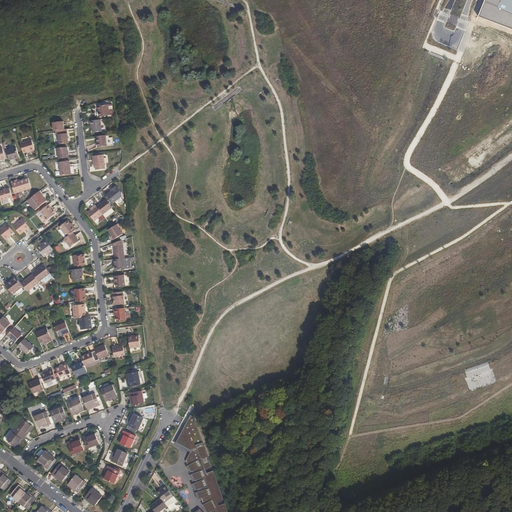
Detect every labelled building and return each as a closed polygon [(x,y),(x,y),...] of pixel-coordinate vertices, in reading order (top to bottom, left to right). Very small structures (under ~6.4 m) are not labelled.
[(511,0),(485,0),(480,16),(511,28),(511,0)] [(109,115),(108,105),(98,106),(99,116),(109,115)] [(101,131),(100,119),(90,120),(90,125),(92,124),(92,128),(93,132),(101,131)] [(53,122),(54,130),(55,130),(64,129),(63,121),(53,122)] [(59,134),(60,144),(69,143),(67,133),(59,134)] [(107,146),(106,135),(96,136),(98,147),(107,146)] [(31,140),(20,143),(23,153),(35,149),(31,140)] [(16,147),(7,150),(10,160),(19,157),(16,147)] [(58,148),(59,159),(69,157),(69,153),(68,153),(67,147),(58,148)] [(105,168),(104,155),(93,156),(94,166),(96,166),(96,169),(105,168)] [(71,174),(69,161),(59,162),(60,175),(71,174)] [(32,188),(29,178),(19,181),(11,183),(15,193),(32,188)] [(115,186),(112,189),(113,191),(107,195),(113,203),(122,197),(121,193),(117,187),(116,188),(115,186)] [(0,196),(1,201),(14,198),(10,188),(0,190),(0,196)] [(46,201),(42,195),(39,191),(32,197),(39,206),(46,201)] [(32,197),(28,200),(36,209),(39,206),(32,197)] [(107,200),(98,207),(103,214),(103,215),(112,208),(113,207),(107,200)] [(57,213),(50,203),(48,205),(55,214),(57,213)] [(47,220),(55,214),(48,205),(40,211),(47,220)] [(94,221),(103,214),(98,207),(96,205),(92,208),(93,209),(91,211),(88,213),(94,221)] [(106,218),(115,211),(112,208),(103,215),(106,218)] [(30,227),(23,219),(14,226),(20,234),(30,227)] [(59,227),(67,237),(73,232),(75,230),(70,224),(67,220),(59,227)] [(0,232),(5,239),(11,235),(10,233),(13,231),(8,223),(0,229),(0,232)] [(122,234),(116,225),(113,227),(108,230),(112,236),(110,237),(112,241),(122,234)] [(79,240),(73,232),(67,237),(64,239),(71,247),(79,240)] [(44,257),(54,250),(47,240),(43,243),(44,243),(42,245),(41,244),(37,248),(44,257)] [(114,247),(115,259),(125,258),(124,246),(114,247)] [(85,258),(85,254),(74,256),(75,266),(86,265),(85,261),(84,259),(85,258)] [(114,259),(115,266),(117,266),(117,270),(126,268),(125,258),(115,259),(114,259)] [(44,264),(32,273),(33,274),(39,282),(50,273),(44,264)] [(83,273),(83,268),(72,270),(73,281),(83,279),(82,273),(83,273)] [(23,286),(28,291),(39,282),(33,274),(21,283),(23,286)] [(126,286),(124,274),(115,275),(116,287),(126,286)] [(5,285),(13,294),(23,286),(21,283),(16,277),(5,285)] [(87,301),(86,296),(85,296),(85,293),(86,293),(85,288),(74,289),(76,302),(87,301)] [(124,303),(123,291),(112,292),(113,296),(114,296),(114,300),(115,304),(124,303)] [(73,306),(75,318),(76,318),(80,318),(86,317),(86,313),(84,313),(84,309),(85,309),(85,304),(73,306)] [(119,325),(125,324),(125,320),(126,320),(125,308),(114,309),(114,313),(116,313),(116,317),(117,321),(118,321),(119,325)] [(92,328),(91,323),(90,323),(90,320),(91,320),(90,316),(86,317),(80,318),(82,329),(92,328)] [(11,324),(4,317),(0,321),(0,331),(3,333),(11,324)] [(67,335),(70,333),(66,323),(55,327),(59,336),(63,335),(66,334),(67,335)] [(23,335),(15,328),(8,335),(16,342),(23,335)] [(47,343),(57,339),(52,328),(48,330),(47,328),(36,332),(41,343),(44,342),(46,341),(47,343)] [(7,335),(2,342),(5,345),(11,339),(7,335)] [(139,336),(129,337),(130,348),(140,347),(139,336)] [(34,347),(25,338),(18,346),(21,349),(22,348),(24,350),(24,351),(28,354),(34,347)] [(13,352),(18,346),(15,343),(9,349),(13,352)] [(105,344),(95,348),(96,351),(99,359),(109,354),(105,344)] [(123,346),(120,347),(117,347),(116,346),(112,347),(115,357),(125,355),(125,352),(124,348),(123,346)] [(92,352),(81,357),(83,362),(84,363),(85,365),(96,361),(92,352)] [(60,377),(71,373),(67,363),(63,364),(64,366),(60,367),(56,369),(60,377)] [(76,377),(87,372),(85,365),(84,363),(79,365),(79,363),(72,366),(76,377)] [(45,383),(56,379),(52,369),(49,370),(49,372),(46,373),(42,375),(45,383)] [(139,371),(128,374),(129,383),(128,383),(128,387),(141,384),(139,371)] [(33,393),(44,389),(40,379),(35,381),(36,381),(34,382),(33,382),(29,383),(33,393)] [(105,402),(109,400),(109,398),(117,395),(113,384),(100,389),(105,402)] [(129,393),(130,396),(132,396),(133,405),(145,403),(142,391),(129,393)] [(95,393),(83,398),(87,409),(95,405),(96,407),(100,405),(95,393)] [(73,415),(77,414),(76,412),(84,408),(80,398),(68,403),(73,415)] [(62,406),(50,411),(54,422),(63,418),(63,420),(67,419),(62,406)] [(34,416),(39,427),(47,423),(47,425),(51,423),(47,411),(34,416)] [(144,418),(133,414),(129,422),(128,421),(127,425),(139,430),(144,418)] [(194,416),(191,415),(177,441),(192,451),(186,460),(199,499),(201,498),(207,511),(203,511),(201,510),(198,511),(227,511),(224,503),(218,506),(217,502),(223,499),(218,484),(194,416)] [(22,419),(15,429),(25,437),(27,434),(26,433),(32,426),(22,419)] [(7,440),(16,446),(22,439),(23,440),(25,437),(15,429),(7,440)] [(124,430),(122,434),(124,435),(120,443),(131,448),(136,436),(124,430)] [(100,444),(95,433),(87,436),(86,435),(83,437),(88,449),(100,444)] [(84,450),(80,439),(71,443),(71,441),(67,443),(72,455),(84,450)] [(128,454),(118,449),(114,457),(112,457),(111,460),(123,465),(128,454)] [(45,451),(38,460),(45,465),(44,467),(47,469),(55,459),(45,451)] [(51,474),(55,476),(56,475),(63,481),(70,472),(59,464),(51,474)] [(108,466),(107,469),(108,470),(104,478),(115,483),(120,471),(119,471),(114,468),(108,466)] [(5,473),(2,470),(0,472),(0,486),(1,488),(4,484),(9,478),(7,477),(4,474),(5,473)] [(76,475),(69,484),(76,489),(75,491),(78,493),(86,483),(76,475)] [(10,495),(18,502),(26,492),(25,491),(21,488),(22,487),(19,484),(10,495)] [(176,499),(166,485),(157,492),(161,498),(165,502),(167,506),(176,499)] [(84,498),(87,501),(88,499),(95,505),(102,496),(92,488),(84,498)] [(36,498),(33,496),(32,497),(28,494),(26,492),(18,502),(27,509),(36,498)] [(161,498),(150,506),(155,511),(158,511),(167,506),(165,502),(161,498)]
